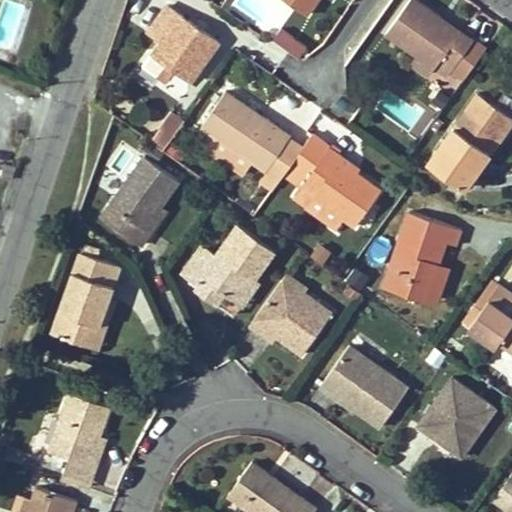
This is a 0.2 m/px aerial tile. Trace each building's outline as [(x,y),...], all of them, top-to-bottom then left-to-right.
[(272,0),(282,7),(285,0),(288,0),(309,14),(317,0),(272,0)] [(452,70),(474,40),(462,30),(458,34),(440,21),(443,16),(420,0),(409,0),(387,31),(417,53),(436,67),(448,75),(452,70)] [(168,62),(193,79),(220,40),(167,5),(149,31),(162,40),(153,52),(168,62)] [(462,30),(443,16),(440,21),(458,34),(462,30)] [(300,57),(309,44),(281,25),(272,38),(300,57)] [(474,40),(452,70),(464,79),(486,49),(474,40)] [(157,77),(168,62),(153,52),(142,67),(157,77)] [(409,65),(428,78),(436,67),(417,53),(409,65)] [(285,172),(304,145),(290,135),(291,134),(226,90),(202,127),(280,178),(285,172)] [(465,189),(481,166),(511,122),(511,114),(480,91),(455,127),(429,164),(465,189)] [(149,141),(179,159),(198,129),(168,111),(149,141)] [(341,159),(344,155),(312,134),(304,145),(285,172),(303,184),(301,188),(356,226),(382,188),(359,172),(341,159)] [(144,153),(99,212),(141,245),(151,232),(144,226),(161,205),(179,181),(144,153)] [(359,172),(362,168),(344,155),(341,159),(359,172)] [(11,177),(15,167),(5,164),(1,174),(11,177)] [(144,226),(151,232),(167,210),(161,205),(144,226)] [(439,261),(446,240),(457,244),(463,228),(410,211),(384,286),(426,300),(439,261)] [(276,249),(239,222),(230,235),(267,262),(276,249)] [(183,272),(200,284),(205,278),(226,292),(235,299),(251,275),(256,278),(267,262),(230,235),(218,251),(205,242),(183,272)] [(82,247),(80,253),(98,259),(100,253),(82,247)] [(80,253),(79,252),(50,333),(83,345),(90,326),(97,329),(108,296),(119,267),(98,259),(80,253)] [(440,305),(453,266),(439,261),(426,300),(440,305)] [(259,280),(256,278),(251,275),(235,299),(243,304),(259,280)] [(284,277),(251,324),(266,334),(269,328),(280,336),(304,353),(334,312),(284,277)] [(218,303),(226,292),(205,278),(200,284),(197,289),(218,303)] [(498,286),(491,282),(463,320),(471,326),(498,286)] [(511,311),(504,305),(511,292),(511,290),(501,282),(498,286),(471,326),(497,344),(499,341),(511,350),(511,311)] [(97,329),(90,326),(83,345),(98,350),(117,299),(108,296),(97,329)] [(269,328),(266,334),(276,341),(280,336),(269,328)] [(350,342),(317,387),(332,398),(336,391),(353,404),(379,423),(407,384),(350,342)] [(496,406),(452,375),(418,423),(431,432),(436,425),(444,430),(439,438),(461,454),(496,406)] [(336,391),(332,398),(349,410),(353,404),(336,391)] [(89,482),(95,466),(88,463),(98,436),(108,406),(70,392),(49,452),(69,460),(64,473),(89,482)] [(444,430),(436,425),(431,432),(439,438),(444,430)] [(98,436),(88,463),(95,466),(105,439),(98,436)] [(315,502),(272,473),(269,479),(263,474),(267,469),(249,456),(225,491),(255,511),(307,511),(311,508),(315,502)] [(272,473),(267,469),(263,474),(269,479),(272,473)] [(511,470),(494,496),(509,507),(511,502),(511,470)] [(84,511),(87,505),(39,487),(33,504),(30,511),(84,511)] [(20,511),(30,511),(33,504),(25,501),(20,511)]
